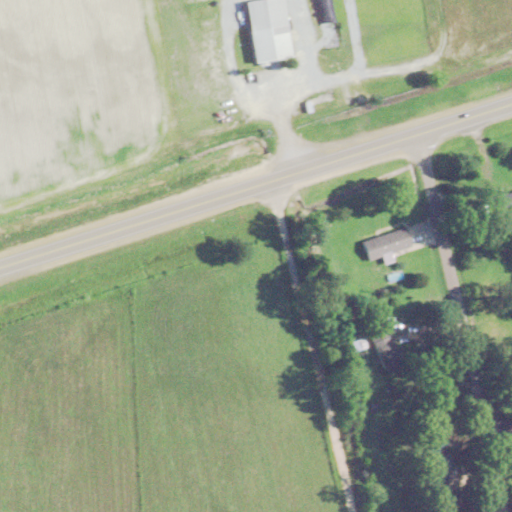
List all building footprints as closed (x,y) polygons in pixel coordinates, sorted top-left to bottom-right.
[(278,0),(239,0),(249,61),(287,55),(278,0)] [(491,213),(511,206),(511,188),(486,197),(491,213)] [(357,240),(364,259),(407,245),(401,225),(357,240)] [(399,365),(378,320),(361,328),(382,372),(399,365)] [(436,449),(429,440),(418,447),(425,457),(436,449)] [(426,484),(452,472),(442,451),(416,464),(426,484)]
